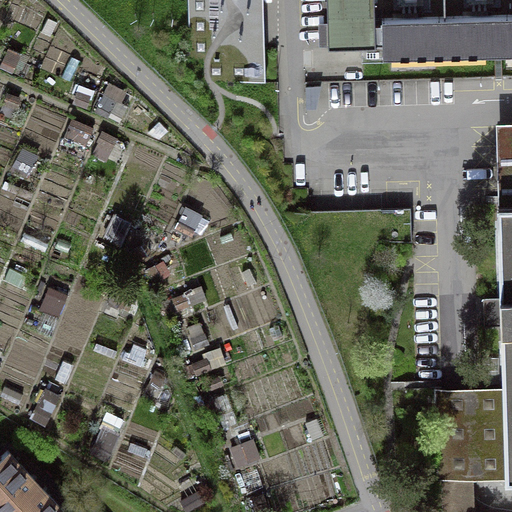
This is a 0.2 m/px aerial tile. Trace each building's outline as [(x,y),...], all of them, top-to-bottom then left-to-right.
[(252,0),(187,0),(190,60),(202,60),(203,83),(210,83),(265,81),(264,47),(254,47),(253,19),(252,0)] [(382,23),(375,23),(374,0),(326,0),(328,33),(328,47),(376,46),(376,44),(383,44),(383,57),(511,53),(511,14),(382,18),(382,23)] [(7,94),(4,102),(17,107),(20,99),(7,94)] [(72,120),(64,139),(86,148),(94,129),(72,120)] [(442,393),(444,479),(511,477),(511,122),(496,123),(499,203),(497,203),(501,311),(503,391),(442,393)] [(103,132),(91,155),(106,163),(117,140),(103,132)] [(23,149),(11,171),(26,179),(38,157),(23,149)] [(186,207),(175,229),(192,237),(203,216),(186,207)] [(308,212),(294,212),(295,245),(412,240),(411,224),(411,208),(308,212)] [(145,244),(129,255),(136,265),(152,253),(145,244)] [(49,288),(40,309),(59,318),(68,296),(49,288)] [(186,328),(195,350),(208,345),(200,323),(186,328)] [(220,356),(210,359),(213,368),(223,365),(220,356)] [(209,357),(194,363),(199,377),(214,371),(213,368),(210,359),(209,357)] [(222,385),(218,376),(206,381),(210,390),(222,385)] [(228,412),(221,396),(203,403),(210,419),(228,412)] [(104,422),(90,450),(106,458),(120,430),(104,422)] [(253,439),(247,423),(235,428),(241,444),(253,439)] [(261,459),(253,439),(241,444),(228,449),(237,469),(261,459)] [(64,511),(8,450),(0,457),(0,511),(64,511)] [(189,511),(204,504),(197,491),(179,501),(185,511),(189,511)] [(269,511),(264,495),(246,500),(250,511),(269,511)]
